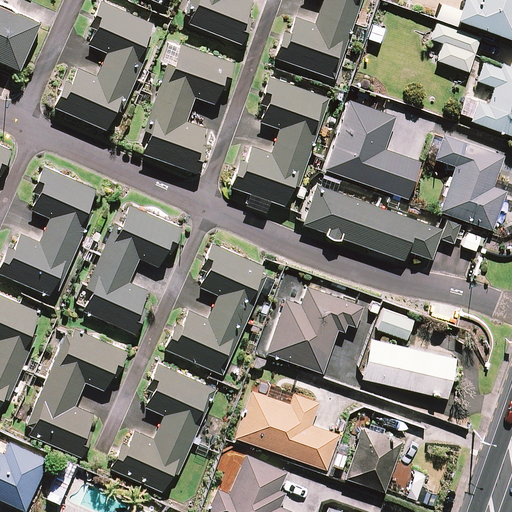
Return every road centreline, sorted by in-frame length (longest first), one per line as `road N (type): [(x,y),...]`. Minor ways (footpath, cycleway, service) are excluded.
road 1 (residential): [(207,210),(380,276),(511,308)]
road 2 (residential): [(207,210),(105,444)]
road 3 (residential): [(273,0),(207,210)]
road 4 (residential): [(35,131),(207,210)]
road 5 (residential): [(20,124),(76,0)]
